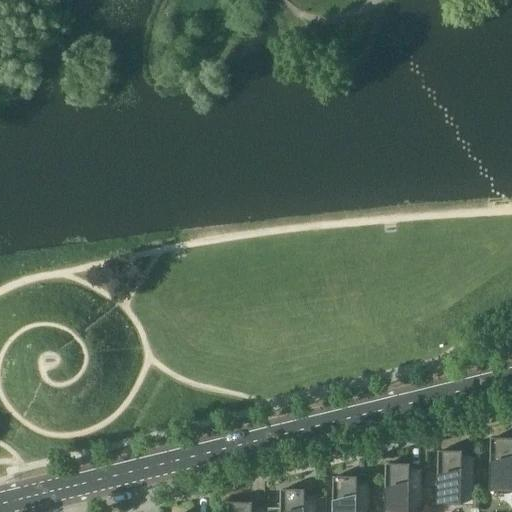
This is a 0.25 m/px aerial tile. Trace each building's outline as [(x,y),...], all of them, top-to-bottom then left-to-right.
[(490,477),(489,492),(511,493),(511,439),(508,439),(491,439),(490,477)] [(437,490),(437,505),(461,506),(472,506),(472,509),(473,509),(474,455),(474,456),(462,456),(462,452),(456,452),(438,451),(438,474),(438,486),(437,490)] [(385,503),(384,511),(421,511),(422,468),(421,468),(421,469),(410,469),(410,465),(404,465),(386,464),(385,486),(385,499),(385,503)] [(426,473),(425,485),(437,486),(438,474),(426,473)] [(332,511),(368,511),(369,481),(369,482),(357,482),(357,478),(351,478),(333,477),(332,511)] [(385,486),(372,486),(372,499),(385,499),(385,486)] [(280,511),(316,511),(317,494),(316,494),(316,495),(305,495),(305,491),(281,490),(281,507),(280,511)] [(317,499),(317,511),(325,511),(326,499),(317,499)] [(264,511),(265,507),(264,507),(264,508),(252,507),(252,503),(246,503),(228,503),(228,511),(264,511)]
